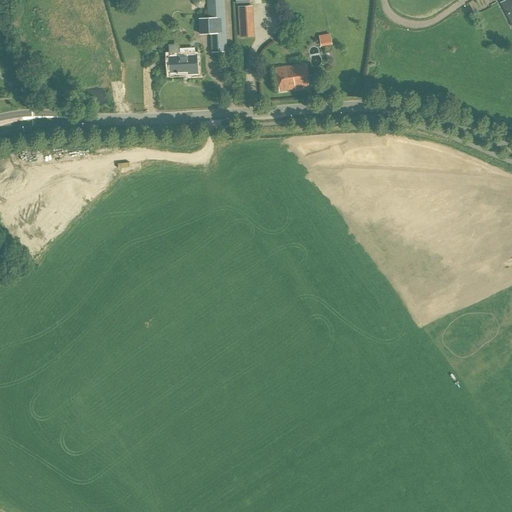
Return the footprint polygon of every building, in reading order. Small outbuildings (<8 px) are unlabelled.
[(50,0),(36,0),(29,3),(35,19),(55,12),(50,0)] [(227,52),(224,0),(206,0),(207,18),(199,18),(199,34),(210,34),(211,53),(227,52)] [(511,0),(505,0),(500,2),(511,24),(511,23),(511,0)] [(238,14),(253,13),(253,6),(238,7),(238,14)] [(254,29),(239,30),(239,37),(255,36),(254,29)] [(78,30),(60,36),(65,51),(83,44),(78,30)] [(83,44),(65,51),(70,65),(88,58),(83,44)] [(180,56),(179,44),(169,45),(169,57),(170,72),(188,71),(188,74),(196,73),(195,55),(180,56)] [(70,65),(67,66),(71,79),(96,70),(91,57),(88,58),(70,65)] [(280,91),(308,86),(305,64),(276,69),(280,91)] [(485,313),(503,305),(489,272),(472,280),(485,313)]
